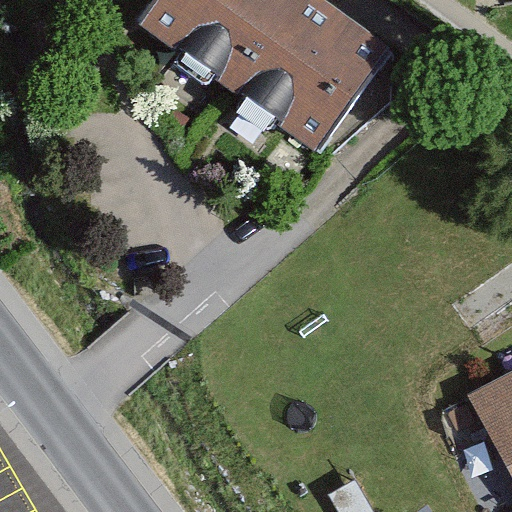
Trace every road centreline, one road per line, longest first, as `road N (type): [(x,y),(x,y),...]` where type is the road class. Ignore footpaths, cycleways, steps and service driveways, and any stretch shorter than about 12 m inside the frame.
road 1 (unknown): [(220,274),(147,156),(77,0)]
road 2 (tertiary): [(127,511),(0,351)]
